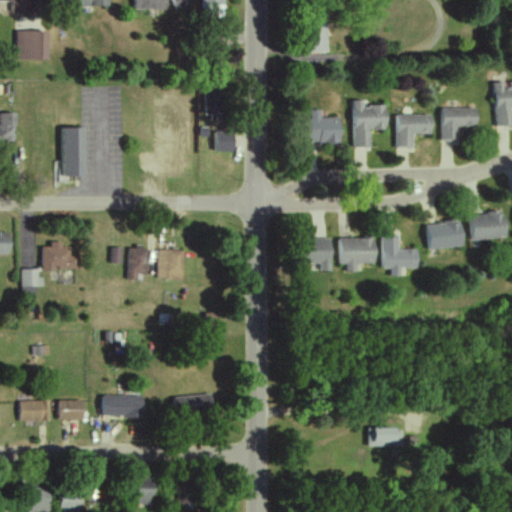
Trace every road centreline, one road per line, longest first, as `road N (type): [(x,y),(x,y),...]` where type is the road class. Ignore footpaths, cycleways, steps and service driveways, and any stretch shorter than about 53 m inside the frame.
road 1 (tertiary): [(256,511),(254,0)]
road 2 (residential): [(254,203),(388,203),(511,161)]
road 3 (residential): [(256,453),(0,453)]
road 4 (residential): [(254,203),(0,202)]
